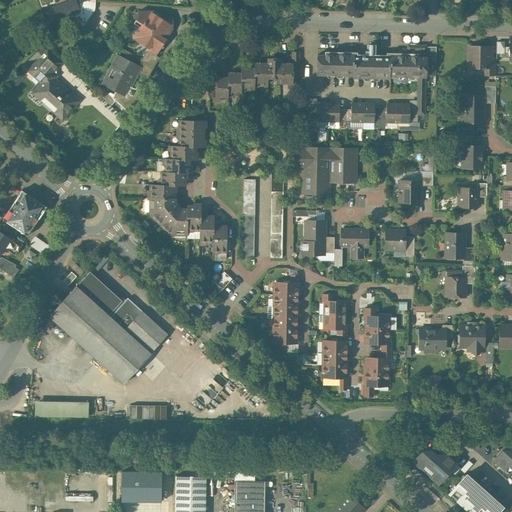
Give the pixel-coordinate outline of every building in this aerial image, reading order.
[(74,0),(73,0),(60,5),(64,17),(79,11),(74,0)] [(95,0),(94,0),(79,0),(79,11),(67,23),(81,30),(94,9),(95,0)] [(160,18),(150,11),(137,12),(138,12),(138,17),(135,20),(136,21),(136,20),(142,24),(133,38),(156,53),(172,29),(172,17),(160,18)] [(354,55),(317,54),(316,75),(352,76),(352,78),(389,78),(389,76),(417,77),(424,77),(425,77),(426,46),(407,45),(407,49),(405,49),(402,51),(402,53),(389,53),(389,58),(354,57),(354,55)] [(490,47),(468,46),(467,68),(482,68),(482,69),(485,69),(489,69),(489,58),(490,47)] [(60,61),(47,49),(38,59),(51,71),(60,61)] [(159,58),(149,51),(145,58),(143,62),(153,67),(153,68),(159,58)] [(137,66),(117,56),(111,69),(117,72),(113,80),(111,79),(107,86),(115,91),(125,95),(129,86),(133,79),(131,78),(137,66)] [(275,56),(272,56),(270,58),(267,58),(267,83),(267,78),(280,79),(279,84),(280,84),(280,58),(276,58),(275,56)] [(261,61),(259,61),(257,63),(254,63),(254,88),(254,83),(267,83),(267,58),(267,63),(263,63),(261,61)] [(291,64),(280,63),(281,58),(280,58),(280,84),(292,84),(292,75),(294,73),(294,70),(292,68),(292,64),(291,64)] [(495,59),(489,58),(489,69),(485,69),(484,75),(495,75),(495,59)] [(78,100),(53,78),(56,75),(51,71),(38,59),(37,59),(27,70),(40,82),(31,92),(39,99),(43,95),(57,107),(53,112),(61,118),(78,100)] [(143,62),(142,62),(136,73),(147,79),(153,67),(143,62)] [(246,66),(244,68),(241,68),(240,93),(241,93),(241,88),(254,88),(254,63),(254,68),(250,68),(248,66),(246,66)] [(235,71),(232,71),(230,73),(228,72),(227,98),(228,98),(228,93),(240,93),(241,68),(240,73),(237,73),(235,71)] [(217,77),(215,77),(215,81),(215,82),(213,84),(213,87),(215,88),(215,97),(227,98),(228,72),(227,72),(227,77),(217,77)] [(135,89),(129,86),(125,95),(115,91),(112,97),(111,98),(115,101),(129,114),(142,96),(144,92),(145,92),(149,84),(140,79),(135,89)] [(495,86),(484,86),(484,96),(484,103),(495,104),(495,86)] [(112,97),(106,92),(101,97),(111,106),(115,101),(111,98),(112,97)] [(484,96),(461,96),(461,103),(459,103),(459,106),(461,106),(461,113),(466,113),(466,122),(483,122),(484,103),(484,96)] [(339,103),(316,102),(315,121),(339,122),(339,121),(339,109),(339,103)] [(374,103),(351,103),(351,109),(350,121),(350,122),(374,122),(374,120),(374,107),(374,103)] [(409,104),(386,104),(385,120),(385,123),(409,123),(409,122),(409,110),(409,104)] [(417,111),(409,110),(409,122),(417,123),(417,115),(417,111)] [(205,121),(180,120),(180,127),(178,129),(177,138),(179,140),(179,146),(204,147),(204,141),(202,139),(203,129),(205,127),(205,121)] [(477,136),(463,136),(463,146),(477,146),(477,136)] [(204,147),(179,146),(169,146),(169,151),(171,153),(171,159),(196,160),(196,154),(194,152),(194,147),(204,147)] [(463,146),(460,146),(460,153),(462,153),(462,168),(481,168),(481,146),(477,146),(463,146)] [(356,149),(294,147),(294,169),(302,169),(302,193),(328,194),(329,182),(355,182),(356,149)] [(196,160),(171,159),(163,159),(163,164),(165,166),(165,172),(190,173),(190,166),(188,165),(188,160),(196,160)] [(433,171),(420,171),(420,181),(420,186),(432,186),(433,171)] [(190,173),(165,172),(161,172),(161,178),(159,180),(158,185),(159,185),(184,185),(184,180),(186,178),(186,173),(190,173)] [(506,177),(502,177),(502,185),(511,185),(511,179),(506,179),(506,177)] [(420,181),(399,181),(398,193),(395,193),(395,194),(398,194),(398,203),(420,203),(420,186),(420,181)] [(486,183),(476,183),(476,188),(476,197),(486,197),(486,183)] [(184,185),(159,185),(158,185),(151,185),(151,191),(149,194),(148,198),(174,198),(173,198),(173,193),(175,191),(175,186),(184,186),(184,185)] [(511,185),(502,185),(499,185),(499,194),(504,194),(504,192),(511,191),(511,185)] [(476,188),(459,188),(459,200),(461,200),(461,207),(459,207),(459,208),(476,208),(476,197),(476,188)] [(46,207),(21,190),(13,203),(10,207),(2,220),(27,236),(46,207)] [(181,209),(174,203),(174,198),(148,198),(150,198),(149,212),(170,234),(186,234),(187,206),(186,206),(186,210),(181,209)] [(194,205),(192,207),(187,206),(186,234),(187,234),(187,231),(191,231),(193,229),(199,229),(200,218),(200,205),(194,205)] [(305,219),(314,219),(314,210),(295,210),(295,221),(305,221),(305,219)] [(200,218),(199,229),(199,243),(204,243),(206,241),(212,241),(212,228),(213,228),(213,217),(207,217),(205,219),(200,218)] [(324,221),(305,221),(305,242),(302,241),(302,254),(324,255),(324,253),(323,253),(323,243),(324,243),(324,237),(324,221)] [(220,226),(218,228),(213,228),(212,228),(212,241),(212,253),(217,253),(219,251),(225,251),(226,227),(220,226)] [(367,230),(341,229),(341,246),(353,246),(353,258),(362,258),(362,247),(366,247),(367,230)] [(405,231),(385,230),(384,250),(404,250),(405,237),(405,231)] [(9,239),(0,233),(0,252),(3,248),(9,239)] [(464,234),(445,233),(445,244),(449,244),(449,249),(450,250),(450,257),(463,258),(463,248),(464,234)] [(511,234),(497,234),(497,245),(502,245),(501,259),(511,260),(511,259),(511,234)] [(43,242),(34,236),(28,245),(38,251),(43,242)] [(334,237),(324,237),(324,243),(323,243),(323,253),(324,253),(333,253),(333,249),(334,237)] [(414,237),(405,237),(404,250),(404,257),(413,257),(414,237)] [(20,247),(9,239),(3,248),(14,255),(20,247)] [(53,249),(43,242),(38,251),(47,257),(49,255),(49,256),(53,249)] [(474,248),(463,248),(463,258),(463,261),(474,261),(474,248)] [(342,249),(333,249),(333,253),(333,266),(341,267),(342,249)] [(225,251),(219,251),(217,253),(212,253),(212,259),(225,259),(225,251)] [(14,268),(0,258),(0,269),(9,275),(14,268)] [(83,271),(75,263),(70,268),(79,276),(83,271)] [(474,266),(462,266),(462,277),(465,277),(465,284),(474,284),(474,266)] [(458,271),(445,271),(444,277),(445,277),(445,288),(444,289),(444,297),(464,297),(465,284),(465,277),(462,277),(458,277),(458,271)] [(111,295),(95,281),(96,279),(89,273),(79,284),(83,287),(80,290),(110,317),(125,300),(122,297),(119,300),(112,293),(111,295)] [(217,284),(223,289),(232,279),(226,273),(217,284)] [(223,289),(217,284),(212,279),(212,287),(219,293),(223,289)] [(290,283),(289,283),(289,281),(283,281),(283,283),(274,283),(274,295),(298,295),(298,292),(297,292),(297,283),(290,283)] [(80,290),(76,286),(48,316),(123,384),(150,353),(124,330),(110,317),(80,290)] [(332,295),(323,294),(323,301),(325,301),(325,315),(345,315),(345,301),(332,301),(332,295)] [(298,295),(274,295),(273,307),(297,307),(297,304),(296,304),(297,296),(298,296),(298,295)] [(125,300),(110,317),(124,330),(141,311),(127,298),(125,300)] [(297,307),(273,307),(273,319),(297,319),(297,316),(296,316),(296,308),(297,308),(297,307)] [(388,317),(372,316),(372,309),(363,308),(363,317),(365,317),(365,330),(388,331),(388,317)] [(167,334),(141,311),(124,330),(150,353),(167,334)] [(345,315),(325,315),(325,322),(325,329),(337,329),(337,335),(338,335),(346,335),(346,324),(345,322),(345,315)] [(297,319),(273,319),(273,330),(297,331),(297,328),(296,328),(296,319),(297,319)] [(452,325),(441,325),(441,330),(444,330),(444,338),(452,338),(452,325)] [(476,326),(474,327),(468,327),(467,325),(460,325),(460,333),(458,335),(458,342),(460,344),(460,345),(466,345),(469,348),(469,351),(472,351),(473,353),(475,354),(476,355),(478,355),(480,354),(481,353),(482,351),(483,351),(483,343),(483,326),(476,326)] [(511,326),(499,326),(499,336),(502,336),(501,344),(510,345),(510,347),(511,347),(511,326)] [(430,328),(419,328),(419,346),(424,346),(424,352),(436,353),(436,349),(444,349),(444,338),(444,330),(441,330),(430,330),(430,328)] [(297,331),(273,330),(273,337),(275,337),(275,342),(282,343),(282,345),(288,345),(288,343),(296,343),(296,334),(297,334),(297,331)] [(388,331),(365,330),(365,334),(366,334),(366,343),(381,343),(387,344),(387,342),(387,338),(388,337),(388,331)] [(338,340),(332,340),(332,341),(323,341),(323,353),(347,353),(347,350),(346,350),(346,341),(338,341),(338,340)] [(390,342),(387,342),(387,344),(381,343),(381,351),(390,351),(390,342)] [(492,343),(483,343),(483,351),(485,354),(485,357),(492,357),(492,343)] [(390,351),(381,351),(381,358),(386,358),(386,360),(388,360),(390,360),(390,351)] [(347,353),(323,353),(323,365),(347,365),(347,362),(346,362),(346,354),(347,354),(347,353)] [(381,358),(366,358),(365,368),(364,368),(364,371),(387,371),(388,360),(386,360),(386,358),(381,358)] [(347,365),(323,365),(323,377),(332,377),(332,379),(338,379),(338,377),(339,377),(346,377),(346,368),(347,368),(347,365)] [(387,371),(364,371),(364,374),(365,374),(365,385),(363,385),(363,396),(372,396),(372,387),(378,387),(378,385),(387,386),(387,371)] [(204,409),(219,393),(224,387),(214,379),(194,400),(204,409)] [(36,416),(89,417),(89,401),(36,400),(36,416)] [(446,454),(435,455),(430,450),(422,451),(413,461),(438,484),(449,471),(456,464),(446,454)] [(511,450),(502,451),(494,460),(511,476),(511,450)] [(456,464),(449,471),(454,475),(461,468),(456,464)] [(483,489),(466,474),(449,493),(465,508),(466,508),(469,510),(468,511),(469,511),(497,511),(502,507),(486,492),(485,492),(482,490),(483,489)] [(204,511),(205,477),(175,476),(174,511),(204,511)] [(163,480),(146,480),(146,496),(158,497),(158,502),(163,503),(163,480)] [(263,511),(264,481),(234,481),(233,511),(263,511)] [(348,495),(333,511),(360,511),(363,509),(348,495)]
